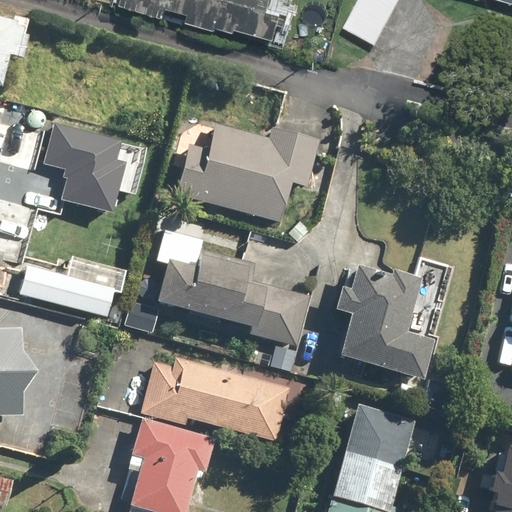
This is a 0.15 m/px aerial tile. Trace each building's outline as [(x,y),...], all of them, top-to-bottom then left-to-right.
[(195,0),(194,7),(274,24),(279,0),(195,0)] [(398,0),(356,0),(347,19),(379,36),(398,0)] [(36,14),(0,6),(0,82),(4,83),(12,47),(28,50),(36,14)] [(0,102),(1,99),(0,98),(0,152),(42,162),(50,126),(0,115),(0,102)] [(204,114),(195,145),(182,187),(283,218),(295,177),(307,181),(324,125),(277,111),(270,134),(204,114)] [(252,255),(204,244),(199,263),(170,256),(160,298),(255,321),(252,332),(299,343),(304,320),(328,326),(334,303),(340,276),(343,264),(255,242),(252,255)] [(17,295),(103,318),(110,292),(115,293),(122,268),(69,254),(63,277),(25,267),(17,295)] [(420,273),(361,260),(357,280),(340,276),(334,303),(351,307),(341,352),(422,370),(431,332),(408,327),(420,273)] [(0,417),(15,417),(14,395),(28,374),(14,353),(14,330),(0,330),(0,417)] [(300,384),(178,355),(175,367),(154,362),(143,409),(187,419),(189,411),(278,432),(283,410),(293,412),(300,384)] [(414,416),(359,400),(326,511),(400,511),(402,506),(389,503),(414,416)] [(190,511),(211,437),(143,418),(130,466),(144,470),(132,511),(190,511)] [(511,511),(511,445),(505,444),(493,511),(511,511)] [(12,480),(0,477),(0,507),(6,509),(12,480)]
